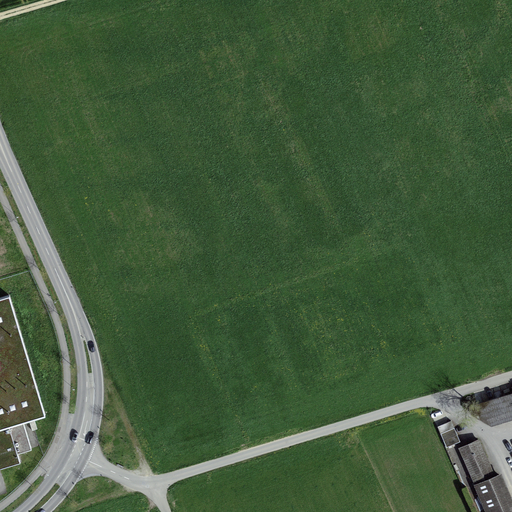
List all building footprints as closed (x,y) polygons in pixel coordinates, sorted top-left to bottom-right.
[(0,468),(19,462),(17,454),(31,449),(22,422),(27,421),(44,416),(8,296),(0,298),(0,468)] [(511,394),(468,408),(470,414),(489,425),(511,418),(511,394)] [(440,434),(453,428),(450,421),(437,427),(440,434)] [(477,440),(459,449),(471,476),(490,468),(477,440)] [(511,511),(511,507),(498,475),(475,486),(486,511),(511,511)]
